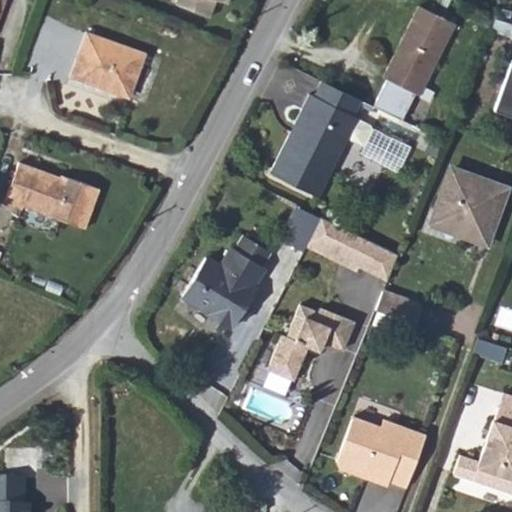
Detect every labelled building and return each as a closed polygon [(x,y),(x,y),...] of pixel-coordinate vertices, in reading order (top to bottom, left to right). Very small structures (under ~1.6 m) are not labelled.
[(176,0),(176,2),(211,16),(217,0),(219,0),(230,3),(230,0),(176,0)] [(391,65),(386,75),(414,90),(419,92),(455,19),(418,1),(389,60),(391,65)] [(149,55),(92,28),(71,72),(109,90),(110,87),(130,96),(149,55)] [(382,73),(386,75),(391,65),(389,60),(382,73)] [(511,60),(492,114),(511,121),(511,60)] [(414,90),(386,75),(373,103),(401,117),(414,90)] [(307,89),(291,120),(296,123),(292,129),(288,127),(266,169),(315,194),(346,134),(355,115),(356,114),(351,112),(359,96),(319,76),(311,92),(307,89)] [(367,122),(355,115),(346,134),(361,142),(369,127),(367,122)] [(296,123),(291,120),(288,127),(292,129),(296,123)] [(55,180),(13,164),(0,198),(0,205),(16,211),(17,208),(78,231),(93,191),(64,180),(63,184),(55,182),(55,180)] [(503,189),(449,168),(430,220),(462,232),(461,235),(483,243),(503,189)] [(318,214),(306,237),(342,255),(339,260),(355,268),(357,263),(385,277),(396,252),(318,214)] [(266,249),(240,233),(232,246),(258,261),(266,249)] [(250,283),(261,264),(258,261),(232,246),(229,244),(218,263),(202,254),(179,293),(206,309),(213,323),(229,323),(230,324),(237,314),(239,309),(247,309),(248,301),(245,300),(254,286),(250,283)] [(419,306),(380,291),(372,310),(412,324),(419,306)] [(340,348),(351,319),(317,305),(315,309),(297,302),(284,334),(279,332),(264,367),(291,378),(305,344),(308,345),(310,342),(318,345),(320,340),(340,348)] [(239,309),(237,314),(242,317),(247,309),(239,309)] [(511,409),(511,393),(500,390),(496,404),(511,409)] [(511,409),(496,404),(491,417),(490,417),(475,458),(456,452),(450,471),(511,492),(511,409)] [(404,488),(424,435),(381,419),(378,427),(351,416),(334,463),(337,470),(363,479),(366,472),(387,479),(386,482),(404,488)] [(29,511),(30,495),(24,495),(24,468),(0,468),(0,511),(29,511)] [(386,482),(387,479),(366,472),(363,479),(384,486),(386,482)]
